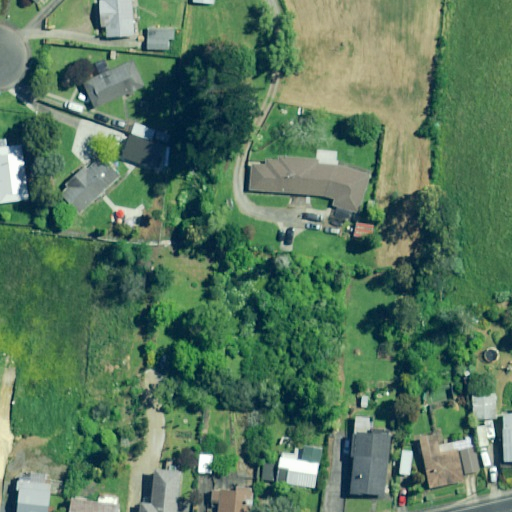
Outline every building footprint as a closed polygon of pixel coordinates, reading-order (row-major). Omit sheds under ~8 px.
[(132,36),(131,0),(99,0),(100,26),(106,26),(106,37),(132,36)] [(173,39),(176,39),(176,28),(173,28),(173,23),(158,23),(158,29),(148,29),(148,50),(173,50),(173,39)] [(144,86),(132,61),(84,84),(95,108),(144,86)] [(171,134),(135,123),(128,143),(165,154),(171,134)] [(7,148),(6,139),(0,139),(0,203),(27,200),(21,147),(7,148)] [(251,164),(249,191),(333,199),(332,205),(357,213),(368,173),(320,163),(321,159),(279,156),(279,159),(265,158),(265,165),(251,164)] [(118,176),(101,157),(87,170),(82,166),(66,180),(69,183),(60,192),(78,213),(118,176)] [(496,418),(495,393),(472,394),(474,420),(496,418)] [(511,414),(503,414),(504,461),(511,461),(511,414)] [(371,429),(372,418),(355,416),(351,457),(354,457),(350,493),(384,496),(390,431),(371,429)] [(485,425),(477,427),(480,447),(488,446),(485,425)] [(435,435),(419,438),(420,442),(415,443),(417,455),(423,454),(429,488),(463,482),(455,442),(438,446),(435,435)] [(321,449),(295,446),(294,454),(281,452),(276,482),(315,488),(321,449)] [(478,472),(474,448),(460,451),(465,474),(478,472)] [(411,452),(401,452),(400,475),(410,476),(411,452)] [(273,464),(263,463),(262,480),(272,481),(273,464)] [(140,504),(139,511),(189,511),(191,501),(178,499),(181,473),(155,470),(151,505),(140,504)] [(50,491),(51,485),(43,484),(44,477),(21,476),(20,481),(16,481),(15,491),(19,492),(17,511),(47,511),(49,501),(57,501),(57,491),(50,491)] [(250,511),(252,493),(212,490),(211,502),(219,503),(218,511),(250,511)] [(115,511),(117,498),(99,497),(99,503),(71,500),(69,511),(115,511)]
